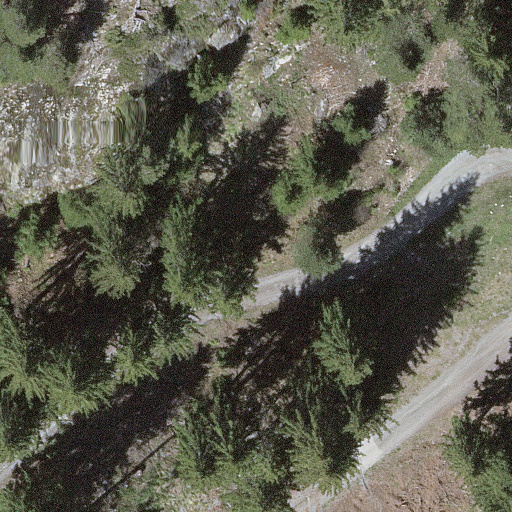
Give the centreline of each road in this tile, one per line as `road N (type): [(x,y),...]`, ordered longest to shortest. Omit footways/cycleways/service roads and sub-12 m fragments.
road 1 (track): [(511,155),(479,157),(348,265),(94,363),(0,449)]
road 2 (track): [(313,511),(511,332)]
